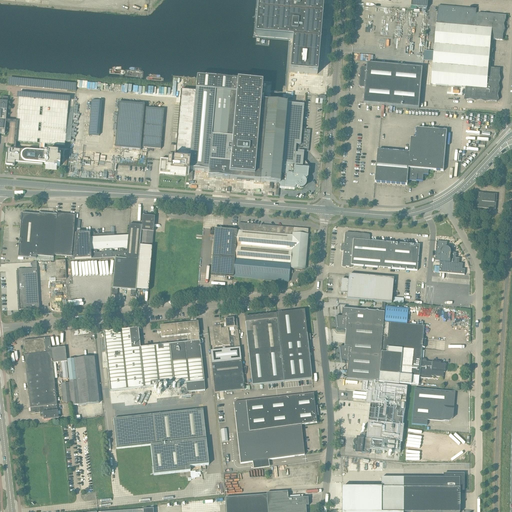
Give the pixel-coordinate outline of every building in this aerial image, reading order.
[(290,72),(317,74),(323,0),(258,0),(255,36),(293,39),(290,72)] [(390,0),(412,0),(412,7),(428,8),(428,0),(384,0),(390,1),(390,0)] [(500,70),(489,69),(490,54),(493,54),(493,50),(490,49),(491,39),(502,40),(503,35),(500,34),(501,25),(504,25),(504,16),(479,14),(478,13),(478,15),(476,15),(476,9),(438,6),(431,84),(466,87),(465,99),(497,101),(500,70)] [(423,68),(367,63),(367,68),(362,68),(361,69),(359,86),(361,88),(365,89),(364,104),(404,107),(419,109),(423,68)] [(189,175),(188,180),(192,180),(193,171),(208,173),(208,178),(229,179),(250,181),(255,181),(280,184),(279,188),(280,188),(285,189),(294,190),(297,187),(298,188),(299,188),(300,189),(302,188),(303,188),(304,187),(304,186),(305,185),(305,184),(305,183),(304,181),(307,179),(309,165),(305,161),(303,161),(304,152),(303,152),(298,151),(308,152),(309,149),(310,130),(304,130),(303,148),(296,147),(296,145),(300,145),(304,105),(287,103),(285,103),(282,103),(270,102),(267,102),(261,102),(262,84),(197,79),(196,92),(189,171),(189,175)] [(160,160),(159,175),(174,176),(174,175),(186,176),(186,175),(189,175),(189,171),(196,92),(181,91),(175,157),(177,157),(176,161),(171,161),(171,162),(169,162),(169,161),(160,160)] [(100,135),(102,101),(91,101),(90,135),(100,135)] [(144,106),(119,103),(115,149),(140,151),(141,148),(161,149),(164,110),(144,108),(144,106)] [(447,131),(417,128),(416,138),(411,138),(410,153),(378,150),(375,182),(407,185),(408,180),(418,181),(418,178),(423,178),(423,174),(428,175),(429,170),(444,171),(447,131)] [(62,155),(61,153),(58,153),(47,153),(46,154),(44,154),(44,152),(8,149),(7,157),(6,161),(4,161),(4,165),(14,166),(14,165),(15,163),(43,165),(43,164),(46,164),(45,169),(57,170),(57,166),(60,166),(60,161),(60,159),(61,156),(62,155)] [(497,194),(477,193),(475,208),(496,210),(497,194)] [(40,222),(41,214),(39,214),(39,215),(22,214),(18,257),(36,259),(36,256),(39,222),(40,222)] [(57,215),(41,214),(40,222),(39,222),(36,256),(53,258),(57,214),(57,215)] [(57,214),(53,258),(54,258),(54,255),(72,257),(75,215),(57,214)] [(141,231),(153,232),(155,217),(142,216),(141,226),(141,231)] [(210,275),(218,276),(289,282),(290,269),(305,270),(308,235),(308,229),(308,230),(268,226),(268,227),(263,227),(263,226),(261,226),(261,224),(260,226),(239,224),(239,223),(238,231),(222,230),(214,229),(210,275)] [(126,257),(126,260),(138,261),(140,246),(152,247),(153,232),(141,231),(141,226),(129,225),(128,236),(127,248),(127,252),(126,257)] [(95,234),(93,232),(90,233),(77,232),(75,260),(126,257),(127,252),(124,252),(123,249),(127,248),(128,236),(114,237),(114,233),(95,234)] [(368,235),(347,233),(346,233),(345,234),(344,245),(342,244),(342,245),(341,245),(341,249),(341,250),(341,251),(342,251),(343,251),(342,265),(342,266),(343,266),(344,267),(352,267),(353,267),(353,266),(417,271),(419,245),(369,241),(370,237),(369,236),(369,235),(368,235)] [(437,242),(435,261),(440,261),(440,262),(439,273),(464,275),(465,270),(462,269),(463,264),(459,264),(460,259),(456,258),(456,253),(451,253),(451,252),(451,251),(451,250),(453,249),(451,246),(449,248),(448,248),(447,248),(447,247),(447,242),(437,242)] [(136,291),(148,292),(152,247),(140,246),(138,261),(136,291)] [(55,261),(54,261),(55,282),(54,282),(55,301),(72,300),(72,299),(112,297),(112,296),(112,289),(115,259),(115,258),(65,260),(55,261)] [(112,289),(112,296),(117,296),(117,289),(124,290),(126,260),(115,259),(112,289)] [(126,260),(124,290),(130,290),(130,297),(135,298),(136,291),(138,261),(126,260)] [(22,269),(17,270),(17,272),(18,278),(17,278),(18,284),(19,310),(35,309),(35,310),(39,309),(39,304),(37,269),(37,262),(36,262),(32,262),(32,269),(23,270),(22,270),(22,269)] [(339,294),(347,294),(346,299),(382,303),(385,303),(391,303),(393,279),(349,275),(348,280),(341,280),(340,285),(341,285),(341,288),(340,288),(339,294)] [(384,323),(389,323),(389,322),(407,324),(408,309),(386,307),(384,323)] [(336,324),(383,328),(384,313),(381,312),(379,312),(377,311),(375,312),(369,311),(367,310),(365,311),(343,309),(343,308),(342,308),(341,317),(335,317),(335,318),(336,324)] [(283,371),(284,382),(312,379),(309,351),(308,341),(311,340),(310,334),(307,334),(304,310),(290,312),(276,314),(277,320),(279,335),(281,355),(283,371)] [(260,315),(245,317),(245,323),(252,385),(284,382),(283,371),(281,355),(279,335),(277,320),(276,314),(260,315)] [(228,328),(234,327),(235,327),(235,326),(238,326),(237,319),(234,320),(234,318),(228,319),(225,319),(225,321),(226,328),(221,328),(222,336),(229,335),(228,328)] [(162,338),(187,335),(198,334),(199,334),(198,331),(199,331),(198,325),(198,323),(161,327),(161,329),(160,329),(161,331),(160,331),(159,331),(158,331),(157,332),(158,333),(159,334),(160,333),(161,333),(161,335),(162,338)] [(384,323),(381,353),(378,383),(399,384),(411,385),(411,377),(431,379),(431,377),(443,378),(443,373),(445,373),(445,365),(440,364),(440,363),(427,362),(425,359),(421,359),(422,348),(424,348),(425,340),(423,340),(424,326),(389,323),(384,323)] [(383,328),(336,324),(337,328),(336,328),(336,329),(337,329),(337,330),(346,330),(344,348),(339,347),(339,348),(339,349),(340,359),(340,360),(348,361),(346,380),(378,382),(383,328)] [(238,326),(235,326),(235,327),(234,327),(236,337),(234,337),(233,337),(229,337),(229,335),(222,336),(221,328),(221,326),(213,327),(215,347),(230,345),(230,348),(231,349),(232,349),(240,348),(238,326)] [(110,392),(144,388),(140,348),(138,328),(104,332),(110,392)] [(140,348),(144,388),(186,384),(187,393),(205,391),(200,341),(199,341),(198,335),(198,334),(187,335),(188,343),(140,348)] [(23,341),(31,414),(43,413),(43,420),(58,419),(58,411),(55,411),(55,409),(57,409),(53,363),(67,362),(65,347),(51,349),(50,338),(23,341)] [(212,364),(241,361),(240,348),(232,349),(231,349),(210,351),(212,364)] [(94,358),(67,360),(72,406),(99,403),(94,358)] [(241,361),(212,364),(215,393),(245,390),(241,361)] [(370,450),(400,453),(404,419),(407,387),(377,384),(377,383),(372,382),(371,393),(368,393),(367,403),(370,404),(369,414),(366,414),(365,425),(367,425),(366,439),(357,438),(356,442),(354,442),(354,445),(355,446),(356,446),(355,452),(370,454),(370,450)] [(71,403),(69,383),(61,384),(63,404),(71,403)] [(454,392),(415,389),(411,425),(427,426),(427,420),(442,421),(448,422),(452,418),(454,392)] [(246,401),(233,403),(240,464),(299,456),(304,455),(301,425),(317,423),(316,415),(318,415),(318,416),(318,415),(317,407),(317,406),(317,407),(315,407),(313,394),(291,396),(268,399),(246,401)] [(113,419),(116,449),(150,446),(154,475),(190,472),(190,467),(205,466),(209,465),(203,410),(113,419)] [(342,488),(341,511),(459,511),(459,509),(459,491),(463,491),(463,475),(444,474),(444,478),(403,478),(381,478),(381,488),(342,488)] [(306,511),(306,506),(308,506),(308,498),(288,499),(287,492),(266,493),(267,495),(225,498),(226,511),(306,511)]
